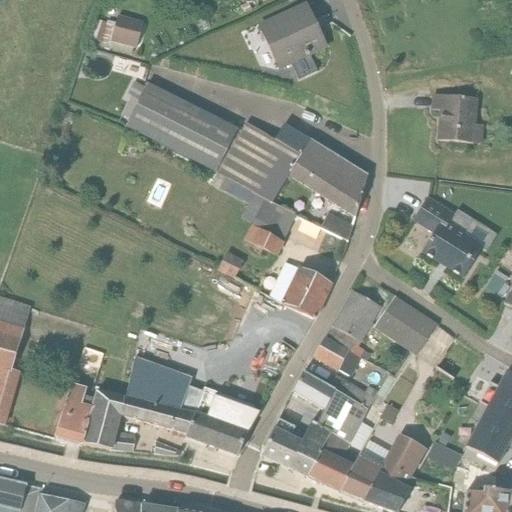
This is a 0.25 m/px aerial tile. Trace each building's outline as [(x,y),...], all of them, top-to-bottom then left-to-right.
[(310,24),(313,23),(305,6),(257,29),(277,73),(290,67),(291,66),(293,70),(307,64),(305,58),(307,57),(322,50),(310,24)] [(104,26),(98,48),(130,57),(131,50),(135,51),(142,24),(116,17),(114,28),(104,26)] [(291,66),(290,67),(297,82),(315,74),(307,57),(305,58),(307,64),(293,70),(291,66)] [(128,98),(120,116),(128,120),(124,129),(223,180),(271,205),(287,179),(354,219),(366,178),(283,126),(274,142),(244,124),(239,133),(146,85),(144,89),(133,84),(126,97),(128,98)] [(432,96),(431,111),(440,112),(437,142),(481,146),(482,127),(474,126),(477,100),(432,96)] [(271,205),(223,180),(218,192),(248,206),(241,220),(250,225),(241,242),(275,259),(283,244),(281,244),(295,217),(271,205)] [(482,248),(465,237),(464,230),(450,221),(453,217),(425,199),(425,201),(413,220),(412,221),(413,222),(433,234),(421,252),(420,253),(422,254),(438,264),(440,261),(447,266),(446,269),(461,279),(463,280),(482,248)] [(326,215),(319,229),(347,243),(352,227),(326,215)] [(465,237),(482,248),(487,251),(496,237),(475,223),(465,237)] [(226,253),(215,273),(232,281),(242,263),(226,253)] [(280,305),(296,271),(283,264),(267,299),(280,305)] [(296,271),(280,305),(313,321),(330,285),(297,269),(296,271)] [(496,272),(484,290),(498,299),(506,287),(503,286),(507,279),(496,272)] [(511,284),(502,306),(511,310),(511,284)] [(325,341),(359,360),(365,364),(369,356),(357,349),(379,309),(351,293),(331,329),(332,329),(325,341)] [(394,298),(373,330),(415,358),(436,327),(394,298)] [(0,428),(2,429),(16,374),(11,373),(29,309),(0,300),(0,428)] [(475,362),(440,339),(421,369),(457,392),(475,362)] [(359,360),(325,341),(323,340),(316,352),(313,357),(314,359),(350,379),(359,360)] [(83,349),(78,363),(98,370),(102,356),(83,349)] [(511,437),(511,376),(505,373),(463,450),(496,468),(511,437)] [(370,405),(377,394),(367,387),(363,394),(335,377),(328,389),(301,375),(291,394),(323,410),(332,393),(366,412),(370,405)] [(123,398),(166,409),(172,385),(138,377),(137,382),(128,380),(123,398)] [(377,394),(370,405),(375,409),(393,380),(387,377),(377,394)] [(80,446),(93,400),(83,397),(86,391),(68,385),(53,439),(56,440),(78,446),(80,446)] [(188,387),(182,409),(192,412),(198,390),(188,387)] [(192,415),(185,437),(184,439),(236,458),(240,450),(245,436),(260,412),(202,390),(192,415)] [(93,400),(80,446),(109,452),(131,454),(134,441),(114,437),(119,418),(185,437),(192,415),(166,409),(123,398),(95,392),(93,400)] [(316,426),(330,435),(348,446),(360,425),(366,412),(332,393),(323,410),(316,426)] [(387,407),(379,419),(390,426),(397,413),(387,407)] [(287,471),(301,443),(290,437),(294,428),(277,421),(260,458),(287,471)] [(301,443),(287,471),(305,479),(330,435),(316,426),(310,424),(301,443)] [(360,425),(348,446),(360,453),(372,431),(360,425)] [(330,435),(305,479),(337,494),(352,467),(339,461),(348,446),(330,435)] [(352,467),(337,494),(362,504),(377,475),(404,490),(410,480),(425,452),(397,437),(387,454),(368,443),(352,467)] [(154,443),(153,456),(168,457),(176,458),(177,458),(178,457),(179,453),(154,443)] [(377,475),(362,504),(383,511),(397,511),(413,482),(410,480),(404,490),(377,475)] [(0,482),(0,511),(35,511),(39,499),(40,492),(0,482)] [(465,494),(462,511),(507,511),(510,495),(481,491),(480,496),(465,494)] [(39,499),(35,511),(81,511),(83,507),(39,499)]
